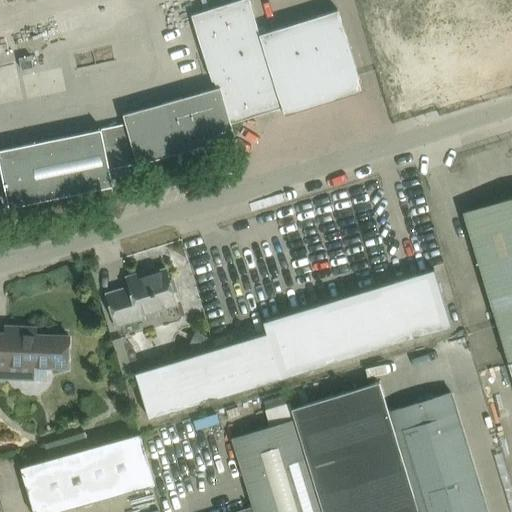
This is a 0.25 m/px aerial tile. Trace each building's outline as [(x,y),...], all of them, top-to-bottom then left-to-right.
[(0,149),(0,164),(5,188),(9,207),(113,186),(112,178),(131,175),(129,165),(136,163),(235,135),(232,123),(282,107),(283,110),(285,109),(284,107),(359,84),(359,86),(362,86),(338,10),(281,28),(260,34),(249,0),(238,0),(192,15),(213,80),(216,81),(217,87),(124,114),(127,124),(0,149)] [(391,0),(400,31),(508,0),(391,0)] [(31,55),(19,57),(21,69),(33,67),(31,55)] [(511,196),(464,211),(509,361),(511,360),(511,196)] [(130,287),(107,293),(117,325),(141,318),(140,314),(177,303),(166,268),(128,280),(130,287)] [(434,269),(265,320),(268,332),(136,372),(149,418),(452,326),(434,269)] [(4,352),(0,351),(0,378),(5,378),(46,379),(46,368),(68,369),(69,336),(22,334),(22,327),(5,326),(4,352)] [(208,338),(196,331),(189,346),(201,352),(208,338)] [(296,419),(294,419),(322,511),(487,511),(451,392),(389,411),(380,381),(292,408),(296,419)] [(218,419),(240,414),(238,404),(215,409),(218,419)] [(239,511),(322,511),(294,419),(233,438),(254,507),(239,511)] [(33,511),(54,511),(154,484),(140,433),(21,467),(33,511)]
